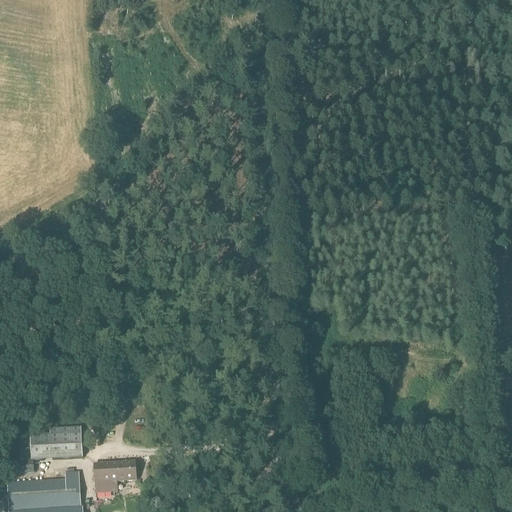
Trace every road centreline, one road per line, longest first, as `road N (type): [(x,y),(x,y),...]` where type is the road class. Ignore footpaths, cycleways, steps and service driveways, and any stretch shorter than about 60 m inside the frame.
road 1 (tertiary): [(294,511),(265,221),(262,0)]
road 2 (track): [(102,185),(119,408)]
road 3 (track): [(102,185),(219,57)]
road 4 (track): [(120,452),(287,448)]
road 5 (track): [(301,52),(460,45)]
